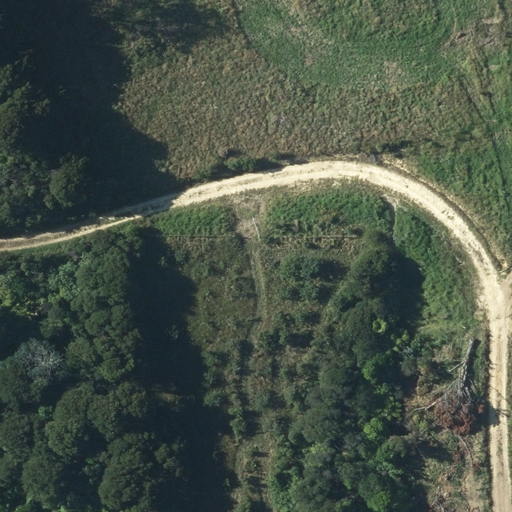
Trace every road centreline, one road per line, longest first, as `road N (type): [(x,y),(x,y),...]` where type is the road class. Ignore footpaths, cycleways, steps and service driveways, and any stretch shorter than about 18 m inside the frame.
road 1 (track): [(0,214),(163,176),(349,146),(490,251),(509,317)]
road 2 (track): [(502,511),(511,311)]
